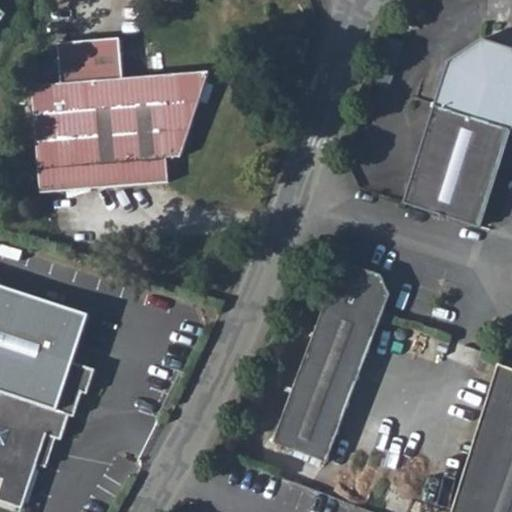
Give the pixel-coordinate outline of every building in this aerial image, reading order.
[(399,36),(380,31),(377,49),(366,79),(384,85),(399,36)] [(32,85),(40,191),(169,181),(167,158),(180,156),(210,71),(124,78),(121,38),(59,43),(62,83),(32,85)] [(303,62),(308,43),(289,38),(284,56),(303,62)] [(441,64),(397,205),(475,229),(505,131),(511,107),(511,53),(474,42),(441,64)] [(312,346),(276,446),(331,467),(384,323),(393,298),(385,281),(343,265),(328,306),(312,346)] [(88,314),(0,284),(0,480),(5,482),(0,497),(0,503),(22,511),(37,466),(41,458),(46,459),(51,444),(45,442),(48,435),(58,438),(62,440),(71,415),(76,416),(84,392),(89,394),(97,370),(72,362),(88,314)] [(452,348),(443,345),(440,356),(448,359),(452,348)] [(511,511),(511,375),(494,369),(448,511),(511,511)] [(41,458),(37,466),(48,470),(58,438),(48,435),(45,442),(51,444),(46,459),(41,458)]
